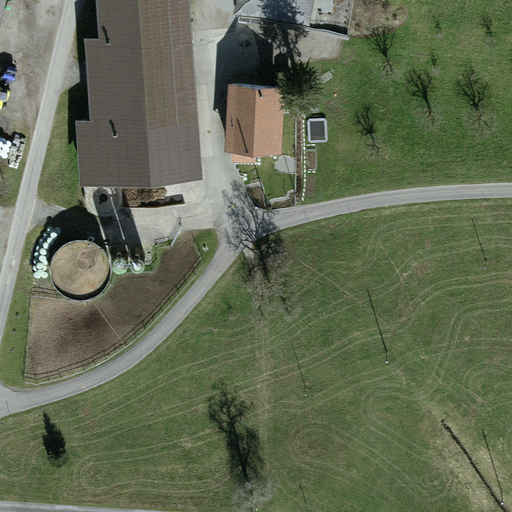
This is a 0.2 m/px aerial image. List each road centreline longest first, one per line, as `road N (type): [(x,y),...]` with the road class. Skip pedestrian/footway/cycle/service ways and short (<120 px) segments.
road 1 (unclassified): [(0,410),(104,371),(146,341),(259,222),(416,193),(511,190)]
road 2 (unclassified): [(68,0),(0,304)]
road 3 (unknown): [(259,222),(227,198),(213,166),(206,116),(222,60),(247,46),(285,41),(334,51)]
